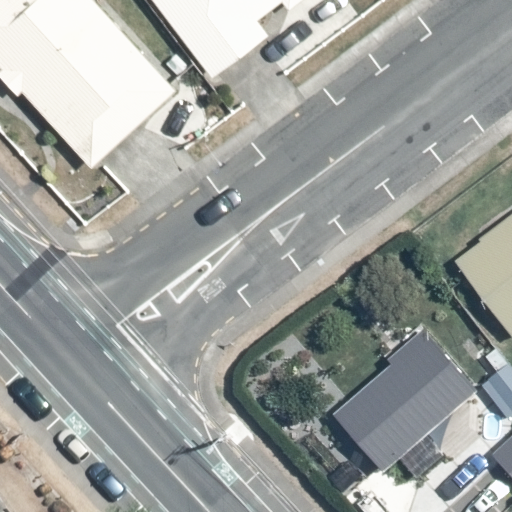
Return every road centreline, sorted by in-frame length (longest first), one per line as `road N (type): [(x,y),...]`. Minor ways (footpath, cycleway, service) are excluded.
road 1 (residential): [(72,367),(511,26)]
road 2 (secondary): [(205,511),(72,367)]
